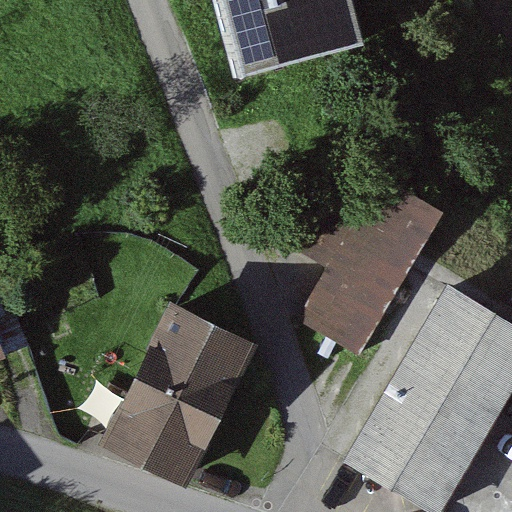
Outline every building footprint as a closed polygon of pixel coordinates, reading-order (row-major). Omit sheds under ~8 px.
[(346,0),(219,0),(240,75),(358,44),(346,0)] [(436,217),(381,185),(365,212),(313,181),(278,239),(329,269),(300,318),(360,354),(391,303),(386,300),(436,217)] [(435,511),(511,383),(511,324),(452,289),(349,462),(434,511),(435,511)] [(4,301),(0,302),(0,354),(22,345),(4,301)] [(249,345),(175,309),(110,441),(183,477),(249,345)]
